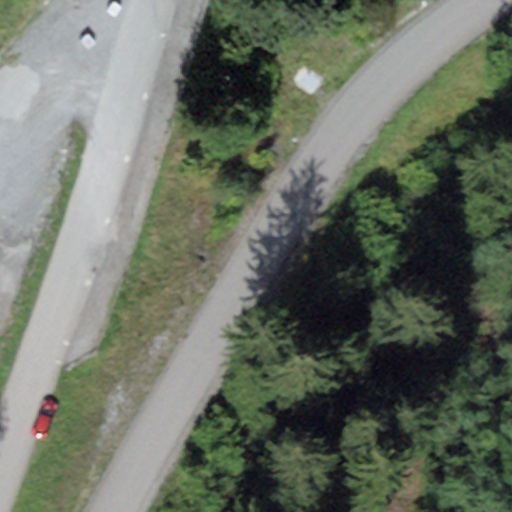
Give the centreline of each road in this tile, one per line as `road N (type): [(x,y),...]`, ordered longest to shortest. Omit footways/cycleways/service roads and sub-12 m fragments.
road 1 (residential): [(124,511),(362,109),(480,0)]
road 2 (residential): [(0,483),(115,157),(158,0)]
